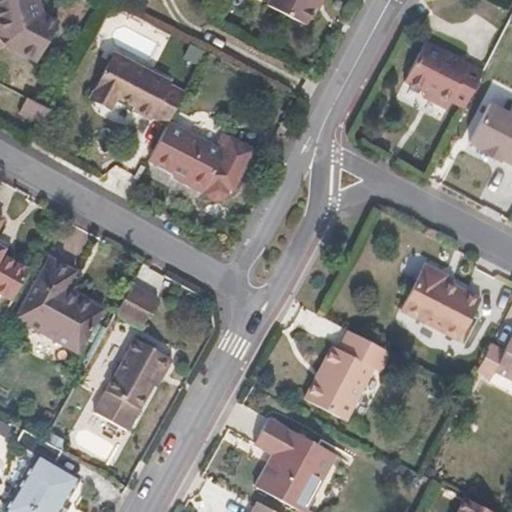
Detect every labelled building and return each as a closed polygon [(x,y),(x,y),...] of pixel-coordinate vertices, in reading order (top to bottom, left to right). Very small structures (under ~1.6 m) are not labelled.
[(34,0),(0,0),(0,40),(9,53),(36,67),(57,27),(43,19),(40,17),(34,0)] [(270,0),(265,9),(304,30),(319,0),(270,0)] [(486,72),(429,42),(409,81),(427,91),(439,97),(436,103),(449,110),(454,100),(467,107),(486,72)] [(170,82),(114,54),(94,92),(115,103),(119,96),(136,105),(133,109),(151,119),(153,115),(169,124),(170,122),(185,94),(168,85),(170,82)] [(439,97),(427,91),(424,97),(436,103),(439,97)] [(94,92),(91,98),(113,109),(115,103),(94,92)] [(52,116),(25,101),(17,117),(44,131),(52,116)] [(511,112),(491,102),(470,143),(485,150),(484,152),(502,161),(503,159),(511,162),(511,112)] [(169,124),(151,160),(207,190),(211,189),(210,194),(218,199),(226,199),(232,195),(232,189),(238,189),(259,150),(235,138),(227,152),(170,122),(169,124)] [(0,285),(16,295),(32,265),(6,250),(9,245),(0,239),(0,231),(8,217),(0,212),(0,285)] [(78,272),(54,258),(19,318),(79,353),(104,309),(77,294),(73,302),(64,297),(69,289),(78,272)] [(434,263),(429,260),(403,307),(406,308),(434,263)] [(450,271),(434,263),(406,308),(462,338),(484,295),(448,276),(450,271)] [(163,296),(136,281),(120,309),(147,324),(163,296)] [(77,294),(69,289),(64,297),(73,302),(77,294)] [(341,348),(333,344),(306,396),(340,414),(383,346),(350,330),(341,348)] [(511,340),(508,348),(495,341),(481,368),(495,375),(499,368),(511,375),(511,340)] [(394,352),(383,346),(340,414),(349,419),(378,366),(384,369),(394,352)] [(173,368),(137,347),(95,423),(128,440),(154,394),(150,392),(156,379),(164,383),(173,368)] [(289,497),(326,438),(276,410),(262,435),(283,447),(276,459),(272,457),(260,480),(289,497)] [(17,445),(37,456),(7,511),(62,511),(81,478),(56,464),(63,451),(44,441),(25,430),(17,445)] [(346,449),(326,438),(289,497),(304,505),(307,499),(323,471),(331,475),(346,449)] [(501,511),(469,495),(459,511),(501,511)] [(279,511),(282,509),(262,498),(254,511),(279,511)] [(307,499),(304,505),(316,511),(318,511),(322,507),(307,499)]
